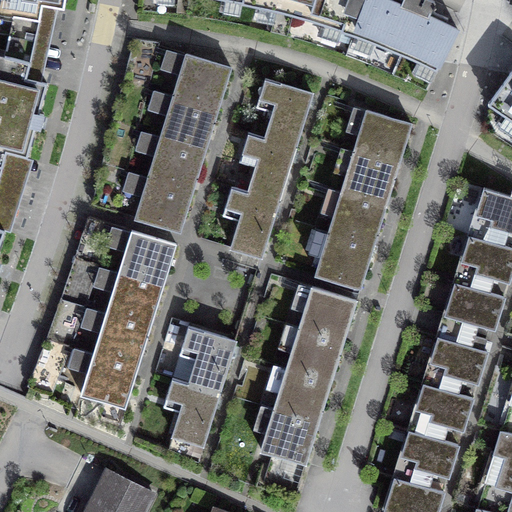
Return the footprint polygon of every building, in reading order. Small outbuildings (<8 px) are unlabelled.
[(15,0),(16,0),(9,36),(35,42),(43,4),(64,8),(65,0),(15,0)] [(347,32),(359,0),(251,0),(251,4),(289,13),(324,24),(347,32)] [(359,0),(347,32),(364,39),(437,71),(457,29),(445,23),(448,17),(431,9),(434,1),(432,0),(359,0)] [(0,71),(0,70),(0,174),(7,152),(27,157),(35,128),(40,129),(44,115),(39,113),(47,83),(26,78),(35,42),(9,36),(0,71)] [(174,95),(217,107),(230,69),(186,55),(174,95)] [(511,71),(489,103),(511,118),(511,71)] [(264,137),(296,147),(313,93),(265,78),(257,106),(273,111),(264,137)] [(162,135),(204,148),(217,107),(174,95),(162,135)] [(147,107),(141,125),(160,131),(166,114),(147,107)] [(354,150),(398,164),(411,123),(367,110),(354,150)] [(248,192),(279,201),(296,147),(264,137),(249,133),(240,161),(256,166),(248,192)] [(149,176),(192,188),(204,148),(162,135),(149,176)] [(398,164),(354,150),(341,191),(386,205),(398,164)] [(192,188),(149,176),(137,218),(179,231),(192,188)] [(279,201),(248,192),(232,187),(223,215),(239,220),(231,246),(262,256),(279,201)] [(511,196),(485,188),(470,235),(504,246),(509,230),(511,231),(511,196)] [(386,205),(341,191),(329,232),(373,245),(386,205)] [(126,248),(131,226),(113,222),(107,244),(126,248)] [(119,271),(163,285),(176,244),(132,230),(119,271)] [(373,245),(329,232),(316,273),(361,287),(373,245)] [(508,281),(511,268),(511,248),(504,246),(470,235),(456,282),(489,292),(493,277),(508,281)] [(106,312),(150,325),(163,285),(119,271),(106,312)] [(503,297),(489,292),(456,282),(446,313),(494,328),(503,297)] [(94,284),(88,302),(107,308),(113,291),(94,284)] [(299,327),(343,340),(356,299),(312,286),(299,327)] [(94,352),(138,366),(150,325),(106,312),(94,352)] [(188,383),(220,393),(236,340),(189,325),(180,354),(196,359),(188,383)] [(343,340),(299,327),(286,367),(331,381),(343,340)] [(487,350),(439,336),(424,383),(457,393),(462,378),(477,382),(487,350)] [(138,366),(94,352),(81,393),(125,407),(138,366)] [(331,381),(286,367),(274,408),(318,422),(331,381)] [(220,393),(188,383),(173,378),(164,405),(180,410),(172,435),(203,445),(220,393)] [(472,398),(457,393),(424,383),(410,430),(443,440),(448,425),(462,429),(472,398)] [(318,422),(274,408),(261,449),(306,463),(318,422)] [(511,511),(511,432),(502,429),(485,483),(511,491),(511,495),(506,511),(511,511)] [(458,445),(443,440),(410,430),(395,476),(429,487),(433,472),(448,476),(458,445)] [(142,511),(153,493),(108,470),(86,511),(142,511)] [(436,511),(443,491),(429,487),(395,476),(385,509),(389,510),(388,511),(436,511)]
